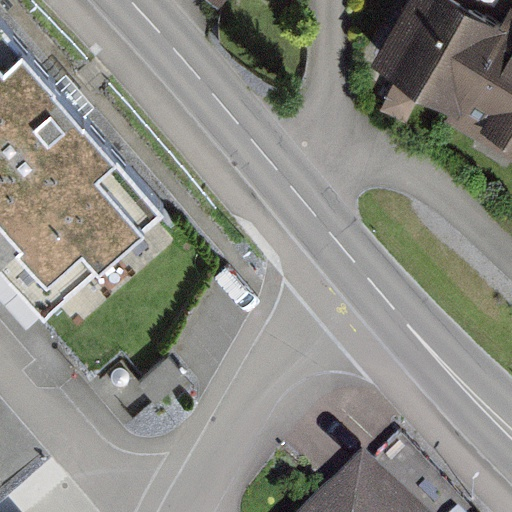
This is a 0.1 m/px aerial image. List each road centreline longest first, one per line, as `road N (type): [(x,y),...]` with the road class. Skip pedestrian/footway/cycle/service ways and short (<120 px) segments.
road 1 (primary): [(360,269),(130,0)]
road 2 (residential): [(190,511),(295,331),(360,269)]
road 3 (primary): [(511,430),(360,269)]
road 4 (residential): [(0,358),(102,475),(150,511)]
